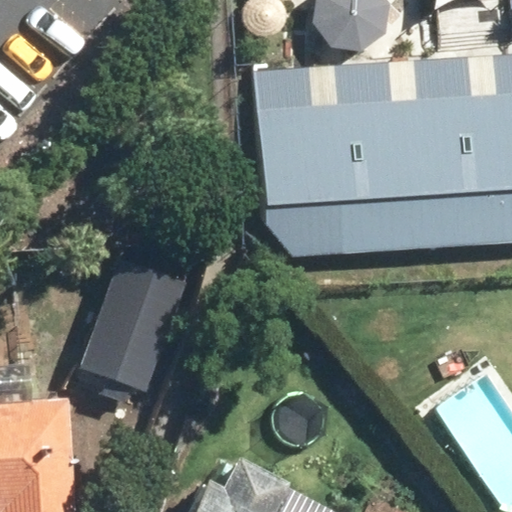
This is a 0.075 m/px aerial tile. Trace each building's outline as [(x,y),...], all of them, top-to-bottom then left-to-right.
[(511,0),(435,0),(437,47),(511,45),(511,0)] [(329,252),(511,241),(511,93),(247,108),(253,204),(326,200),(329,252)] [(82,368),(149,390),(189,272),(122,249),(82,368)] [(511,369),(511,318),(449,329),(458,379),(511,369)] [(0,511),(64,511),(56,399),(0,403),(0,511)] [(180,511),(327,511),(227,459),(211,488),(198,481),(180,511)]
